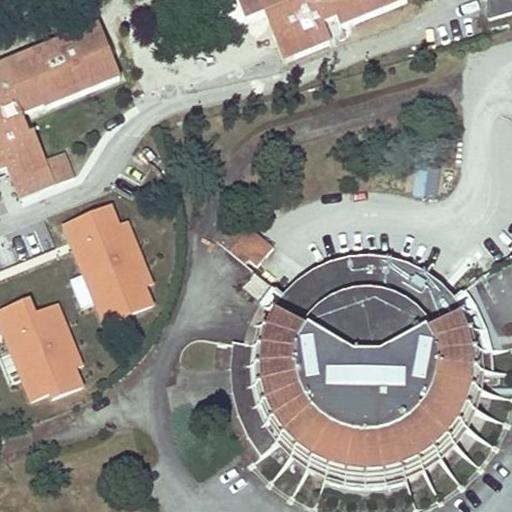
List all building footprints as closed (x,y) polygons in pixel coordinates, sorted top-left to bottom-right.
[(236,0),(246,22),(265,15),(283,61),(330,43),(323,24),(336,18),(330,0),(236,0)] [(330,0),(336,18),(340,28),(405,1),(404,0),(330,0)] [(19,198),(36,191),(54,184),(73,176),(63,153),(44,161),(33,133),(28,135),(21,114),(44,105),(45,107),(120,77),(98,25),(0,64),(0,169),(7,167),(19,198)] [(230,252),(246,266),(250,261),(257,267),(274,249),(251,229),(230,252)] [(0,304),(19,297),(10,276),(1,256),(0,256),(0,304)] [(473,404),(474,401),(475,398),(476,391),(477,385),(477,378),(477,371),(477,365),(476,358),(475,352),(474,345),(472,339),(470,333),(467,327),(464,321),(461,315),(457,310),(453,304),(449,299),(444,295),(439,290),(434,286),(429,282),(423,279),(417,275),(412,273),(405,270),(399,268),(393,266),(386,265),(380,264),(373,263),(367,263),(360,263),(353,264),(347,265),(340,266),(334,268),(328,270),(322,272),(316,275),(310,278),(304,282),(299,286),(294,290),(289,294),(284,299),(280,304),(276,309),(272,315),(269,321),(266,326),(263,333),(261,339),(259,345),(258,352),(233,347),(232,354),(232,361),(231,369),(232,376),(232,383),(233,391),(234,398),(236,405),(238,412),(240,419),(243,426),(246,432),(249,439),(253,445),(257,451),(261,457),(279,442),(283,447),(288,452),(292,457),(298,461),(303,465),(308,469),(314,472),(320,475),(326,477),(332,480),(339,481),(345,483),(352,484),(358,485),(365,485),(372,485),(378,484),(385,483),(391,482),(398,481),(404,478),(410,476),(416,473),(422,470),(428,467),(433,463),(438,459),(443,454),(448,450),(452,445),(456,440),(460,434),(463,428),(466,423),(469,417),(471,410),(473,404)] [(51,281),(45,266),(35,270),(42,285),(51,281)]
